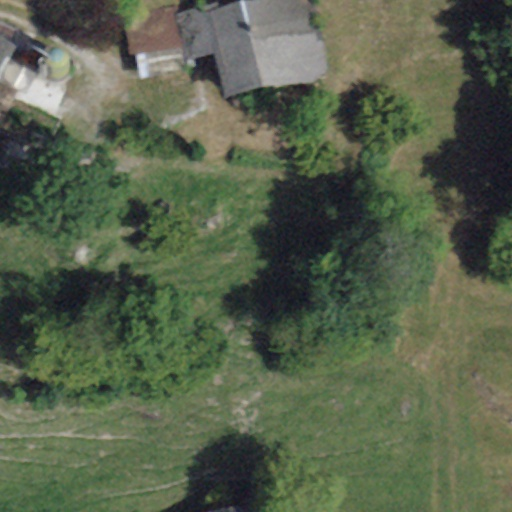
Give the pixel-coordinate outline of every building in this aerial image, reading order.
[(143,74),(231,56),(225,24),(189,31),(184,6),(182,0),(165,0),(129,7),(143,74)] [(231,56),(236,82),(329,63),(319,11),(301,15),(297,0),(250,0),(221,6),(219,0),(214,0),(184,6),(189,31),(225,24),(231,56)] [(19,66),(35,71),(53,20),(18,7),(11,27),(0,56),(0,105),(4,107),(19,66)] [(0,56),(11,27),(0,22),(0,56)] [(78,66),(77,56),(70,49),(60,50),(53,57),(54,67),(61,74),(71,74),(78,66)] [(276,511),(270,475),(232,481),(236,504),(180,511),(276,511)]
